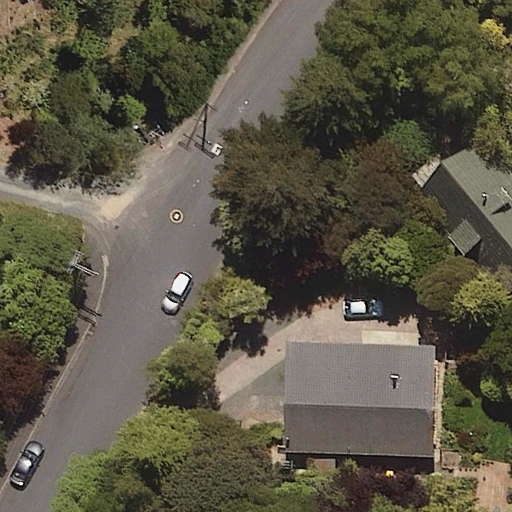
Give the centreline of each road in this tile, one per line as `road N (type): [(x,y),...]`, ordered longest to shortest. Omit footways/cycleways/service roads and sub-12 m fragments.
road 1 (unclassified): [(35,511),(188,220)]
road 2 (unclassified): [(188,220),(287,53),(329,0)]
road 3 (residential): [(188,220),(0,176)]
